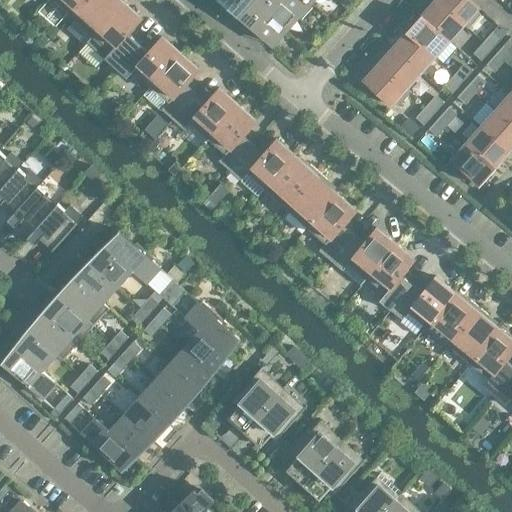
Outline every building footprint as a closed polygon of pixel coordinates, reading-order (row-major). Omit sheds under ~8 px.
[(53,0),(72,17),(86,0),(53,0)] [(86,0),(72,17),(93,36),(123,1),(122,0),(86,0)] [(306,0),(220,0),(268,43),(306,0)] [(468,28),(436,0),(435,0),(421,15),(449,41),(464,25),(468,29),(468,28)] [(470,0),(436,0),(468,28),(480,14),(476,11),(479,8),(470,0)] [(116,68),(139,42),(129,33),(142,18),(123,1),(93,36),(87,42),(116,68)] [(449,41),(421,15),(407,31),(435,57),(449,41)] [(492,49),(502,38),(493,30),(483,42),(492,49)] [(435,57),(407,31),(393,47),(421,73),(435,57)] [(149,51),(139,42),(116,68),(127,78),(133,71),(150,87),(181,52),(162,36),(149,51)] [(481,61),(492,49),(483,42),(473,53),(481,61)] [(505,61),(511,52),(511,47),(506,42),(496,53),(505,61)] [(421,73),(393,47),(378,64),(410,93),(411,92),(407,88),(421,73)] [(181,52),(150,87),(167,102),(161,109),(173,120),(196,93),(186,84),(199,69),(181,52)] [(494,72),(505,61),(496,53),(486,65),(494,72)] [(463,82),(473,70),(465,63),(454,74),(463,82)] [(410,93),(378,64),(363,80),(391,105),(394,102),(398,106),(410,93)] [(453,93),(463,82),(454,74),(444,85),(453,93)] [(476,93),(486,82),(478,74),(467,86),(476,93)] [(465,105),(476,93),(467,86),(457,97),(465,105)] [(206,102),(196,93),(173,120),(184,129),(190,123),(208,138),(238,104),(220,87),(206,102)] [(511,96),(509,94),(495,110),(511,125),(511,96)] [(434,114),(444,102),(436,95),(426,106),(434,114)] [(238,104),(208,138),(225,154),(218,160),(230,171),(253,144),(243,136),(257,120),(238,104)] [(424,125),(434,114),(426,106),(415,118),(424,125)] [(447,125),(457,114),(449,106),(439,118),(447,125)] [(511,125),(495,110),(481,126),(509,151),(511,148),(511,125)] [(437,137),(447,125),(439,118),(428,129),(437,137)] [(481,126),(466,142),(495,168),(509,151),(481,126)] [(263,154),(253,144),(230,171),(241,181),(247,174),(265,190),(295,155),(277,139),(263,154)] [(466,142),(447,164),(465,180),(470,175),(480,184),(495,168),(466,142)] [(0,189),(19,168),(23,163),(11,151),(6,156),(0,150),(0,189)] [(308,166),(295,155),(265,190),(286,209),(319,171),(310,164),(308,166)] [(0,189),(0,203),(1,203),(13,214),(39,186),(38,185),(43,180),(30,169),(26,174),(19,168),(0,189)] [(319,171),(286,209),(308,228),(338,193),(326,182),(328,180),(319,171)] [(13,214),(8,219),(15,226),(20,220),(32,231),(33,232),(58,203),(56,205),(44,194),(46,192),(39,186),(13,214)] [(338,193),(308,228),(325,243),(319,250),(331,261),(353,234),(343,225),(357,210),(338,193)] [(33,232),(32,231),(27,237),(35,244),(40,238),(53,250),(83,216),(70,204),(65,209),(58,203),(33,232)] [(364,243),(353,234),(331,261),(343,271),(349,264),(367,278),(396,243),(377,227),(364,243)] [(104,244),(132,269),(131,269),(146,282),(159,266),(161,264),(137,242),(133,246),(128,240),(129,239),(119,230),(104,244)] [(396,243),(367,278),(385,293),(379,300),(390,310),(412,283),(402,274),(415,259),(396,243)] [(132,269),(104,244),(90,260),(89,260),(88,260),(117,286),(131,269),(132,269)] [(117,286),(88,260),(88,261),(89,261),(74,277),(73,276),(73,277),(101,302),(117,286)] [(423,292),(412,283),(390,310),(402,320),(408,313),(426,328),(432,321),(455,292),(436,276),(423,292)] [(101,302),(73,277),(72,277),(73,278),(59,294),(58,293),(57,293),(93,326),(94,325),(87,319),(101,302)] [(180,285),(174,279),(160,295),(166,300),(180,285)] [(186,290),(180,285),(166,300),(172,306),(186,290)] [(468,302),(455,292),(432,321),(447,334),(442,341),(448,345),(480,307),(470,299),(468,302)] [(93,326),(57,293),(57,294),(58,295),(44,311),(43,310),(42,310),(78,343),(93,326)] [(151,296),(141,307),(149,314),(159,304),(151,296)] [(227,323),(214,311),(212,313),(200,303),(186,319),(200,331),(201,331),(229,355),(241,339),(231,330),(229,332),(224,327),(227,323)] [(139,325),(149,314),(141,307),(131,318),(139,325)] [(480,307),(448,345),(470,363),(500,328),(487,318),(489,315),(480,307)] [(171,315),(163,308),(153,319),(161,326),(171,315)] [(78,343),(42,310),(42,311),(43,312),(29,328),(28,328),(63,360),(78,343)] [(152,336),(161,326),(153,319),(144,329),(152,336)] [(63,360),(28,328),(27,329),(28,329),(13,346),(41,370),(55,354),(62,360),(63,360)] [(511,338),(500,328),(470,363),(488,378),(483,386),(494,395),(511,374),(511,364),(506,360),(511,352),(511,338)] [(118,348),(128,338),(120,330),(110,341),(118,348)] [(201,331),(200,331),(186,348),(214,373),(214,372),(229,355),(201,331)] [(109,359),(118,348),(110,341),(101,352),(109,359)] [(141,349),(133,342),(123,352),(131,360),(141,349)] [(41,370),(13,346),(1,361),(11,371),(12,369),(18,374),(15,378),(25,387),(27,385),(41,397),(55,382),(41,370)] [(214,373),(186,348),(171,365),(199,390),(200,390),(199,389),(213,373),(214,373)] [(121,370),(131,360),(123,352),(113,363),(121,370)] [(90,364),(80,375),(88,382),(98,372),(90,364)] [(199,390),(171,365),(155,381),(183,406),(198,390),(199,391),(199,390)] [(233,422),(244,432),(285,386),(284,386),(283,387),(262,369),(264,367),(263,366),(230,403),(231,404),(232,402),(237,407),(228,417),(229,418),(233,413),(237,417),(233,422)] [(511,374),(494,395),(506,405),(511,398),(511,374)] [(78,393),(88,382),(80,375),(70,386),(78,393)] [(110,383),(102,376),(93,386),(101,393),(110,383)] [(183,406),(155,381),(140,398),(168,423),(183,406)] [(91,404),(101,393),(93,386),(83,397),(91,404)] [(285,386),(244,432),(255,442),(259,437),(263,441),(260,445),(261,446),(270,436),(275,440),(273,442),(275,443),(307,406),(306,405),(305,407),(284,388),(285,387),(285,386)] [(67,393),(54,409),(60,414),(73,399),(67,393)] [(168,423),(140,398),(125,415),(153,441),(154,440),(153,440),(168,423)] [(84,408),(78,403),(64,418),(70,423),(84,408)] [(125,415),(110,432),(137,457),(152,441),(153,441),(125,415)] [(110,432),(96,419),(82,435),(97,448),(95,450),(105,459),(109,455),(114,460),(113,462),(123,471),(137,457),(110,432)] [(292,474),(303,484),(344,439),(343,439),(342,440),(321,422),(322,420),(321,419),(289,455),(290,456),(291,455),(296,459),(287,470),(288,471),(292,466),(296,470),(292,474)] [(344,439),(303,484),(314,494),(318,490),(322,494),(318,498),(320,499),(329,489),(334,493),(332,494),(333,495),(366,459),(365,458),(364,460),(343,441),(344,440),(344,439)] [(350,508),(354,511),(384,511),(403,492),(402,491),(394,500),(379,487),(381,485),(379,484),(378,486),(374,482),(376,479),(374,478),(348,508),(349,509),(350,508)] [(194,488),(169,511),(203,511),(214,500),(201,488),(198,492),(194,488)] [(403,492),(384,511),(424,511),(425,511),(424,511),(422,511),(421,511),(402,494),(403,492)] [(35,511),(23,501),(13,511),(35,511)]
